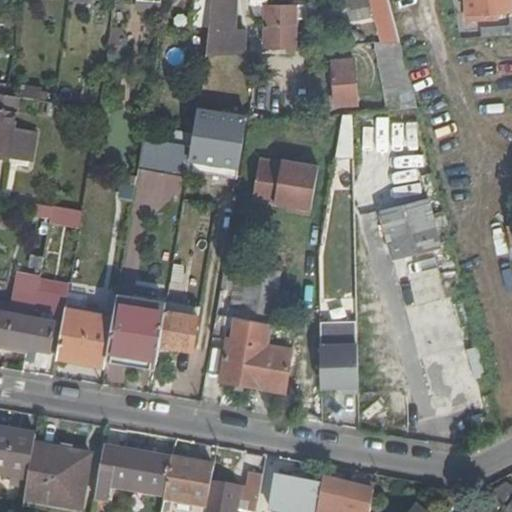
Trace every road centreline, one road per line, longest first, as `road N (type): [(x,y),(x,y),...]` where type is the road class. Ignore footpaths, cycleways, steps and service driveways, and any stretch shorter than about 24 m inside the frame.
road 1 (residential): [(511,448),(460,475),(0,394)]
road 2 (unknown): [(435,471),(389,282)]
